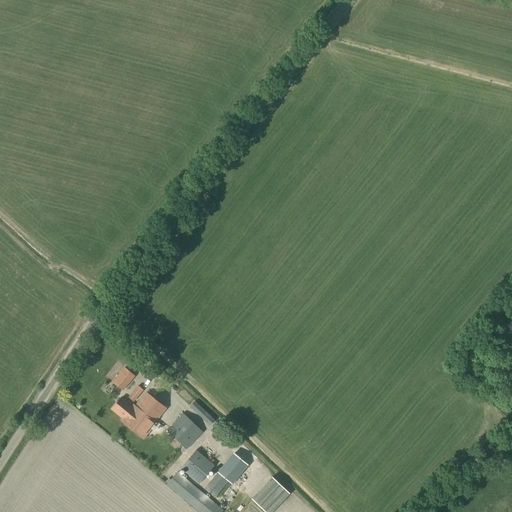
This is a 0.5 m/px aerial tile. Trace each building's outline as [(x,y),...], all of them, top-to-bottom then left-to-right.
[(126,387),(129,384),(118,375),(115,378),(126,387)] [(133,402),(143,391),(138,386),(128,398),(133,402)] [(132,408),(121,398),(111,410),(123,420),(121,421),(142,438),(154,423),(165,409),(146,393),(135,406),(134,406),(132,408)] [(209,426),(215,420),(194,401),(189,407),(209,426)] [(186,450),(203,433),(183,413),(166,431),(186,450)] [(198,485),(214,466),(196,450),(180,469),(198,485)] [(219,469),(203,488),(215,498),(224,488),(227,489),(233,481),(219,469)] [(197,511),(222,511),(223,511),(177,472),(166,485),(197,511)] [(265,511),(272,511),(290,494),(271,476),(251,498),(265,511)]
